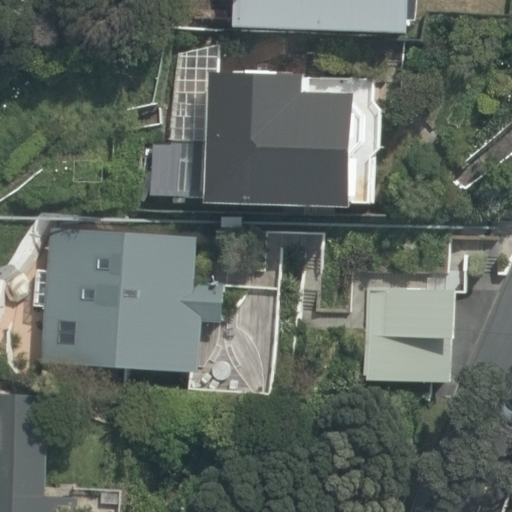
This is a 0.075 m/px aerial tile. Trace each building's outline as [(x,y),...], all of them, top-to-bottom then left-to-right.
[(0,0),(0,23),(13,24),(19,5),(3,0),(0,0)] [(240,0),(240,25),(419,32),(420,20),(428,20),(428,0),(240,0)] [(387,148),(386,109),(379,100),(379,76),(218,72),(216,137),(173,136),(173,143),(156,142),(152,194),(214,195),(214,203),(364,206),(365,202),(378,203),(379,157),(387,148)] [(47,361),(201,371),(205,320),(224,321),(226,283),(200,281),(203,236),(54,227),(50,286),(22,284),(18,354),(47,356),(47,361)] [(374,275),(371,380),(452,381),(458,281),(374,275)] [(0,511),(85,511),(86,495),(51,494),(53,394),(0,392),(0,511)]
